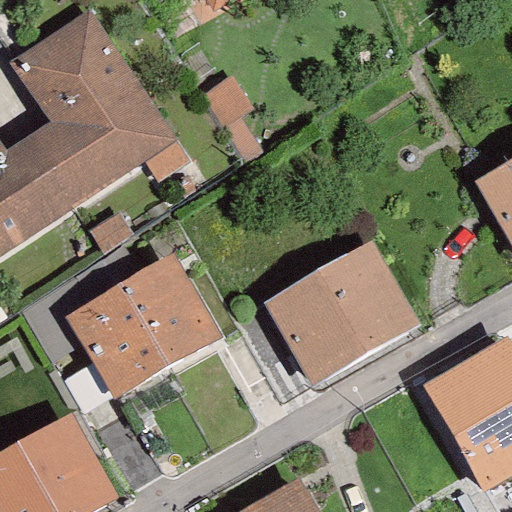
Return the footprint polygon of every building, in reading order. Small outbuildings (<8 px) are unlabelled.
[(0,249),(164,139),(86,25),(18,69),(59,131),(3,169),(0,164),(0,249)] [(242,163),(259,152),(238,119),(251,110),(230,78),(200,95),(242,163)] [(511,237),(511,175),(486,190),(511,237)] [(103,257),(120,247),(133,238),(120,216),(90,234),(103,257)] [(120,247),(103,257),(20,311),(49,362),(86,341),(76,324),(143,285),(120,247)] [(312,382),(407,328),(367,258),(272,312),(312,382)] [(115,393),(209,339),(170,270),(143,285),(76,324),(86,341),(115,393)] [(483,487),(511,470),(511,362),(506,352),(430,395),(483,487)] [(0,511),(79,511),(105,498),(67,433),(0,471),(0,511)] [(309,511),(299,493),(266,511),(309,511)] [(437,511),(476,511),(468,495),(437,511)]
